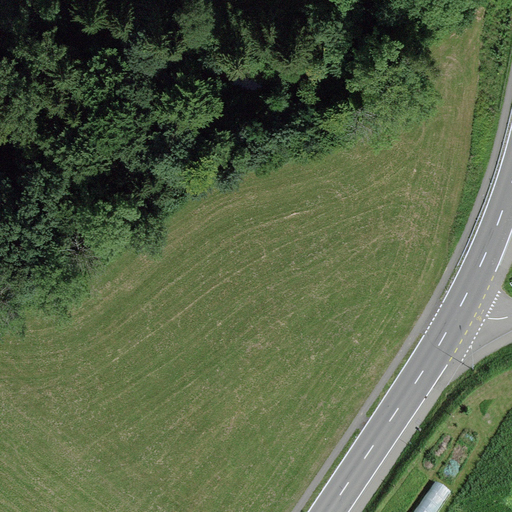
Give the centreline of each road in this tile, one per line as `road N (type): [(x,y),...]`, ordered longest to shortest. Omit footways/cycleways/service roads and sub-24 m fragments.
road 1 (secondary): [(457,314),(329,511)]
road 2 (secondary): [(511,186),(457,314)]
